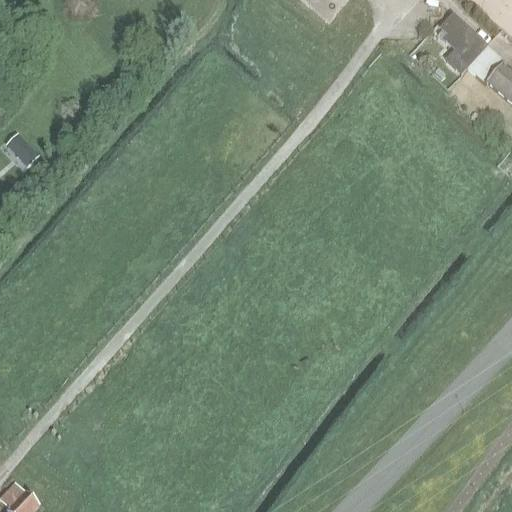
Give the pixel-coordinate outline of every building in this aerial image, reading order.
[(452,18),(438,33),(447,41),(442,45),(453,55),(444,65),(460,80),(488,50),(452,18)] [(511,112),(511,76),(501,67),(483,87),(511,112)] [(437,72),(434,76),(441,82),(444,78),(437,72)] [(29,148),(16,160),(27,172),(39,160),(29,148)] [(35,511),(39,509),(24,496),(24,497),(14,488),(0,502),(0,506),(5,511),(35,511)]
